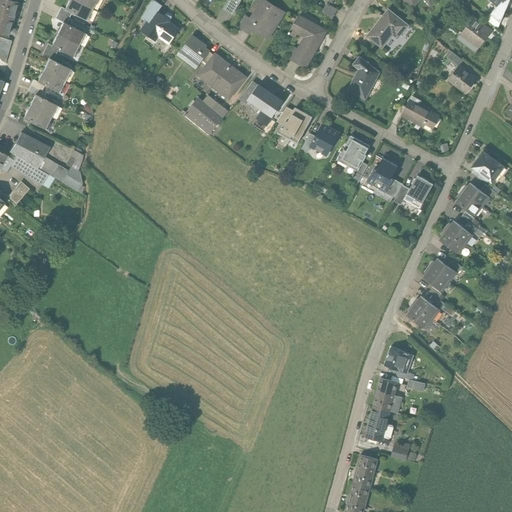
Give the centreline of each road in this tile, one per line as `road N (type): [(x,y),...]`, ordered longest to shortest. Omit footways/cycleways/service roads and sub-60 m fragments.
road 1 (residential): [(330,511),(391,313),(452,169)]
road 2 (track): [(511,428),(391,313)]
road 3 (residential): [(312,95),(254,62),(178,0)]
road 4 (residential): [(452,169),(312,95)]
road 5 (residential): [(452,169),(511,30)]
road 6 (residential): [(38,0),(0,114)]
